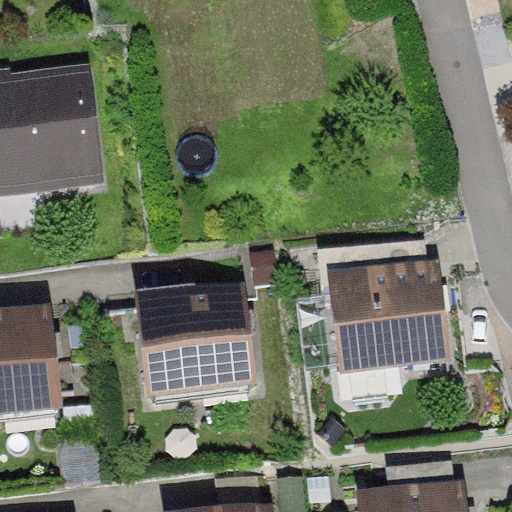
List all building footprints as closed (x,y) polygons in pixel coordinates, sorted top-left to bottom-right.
[(93,70),(0,80),(0,248),(3,248),(0,218),(0,203),(107,191),(93,70)] [(445,265),(331,280),(345,387),(460,372),(445,265)] [(253,290),(139,302),(150,408),(264,395),(253,290)] [(50,310),(0,316),(0,424),(63,417),(50,310)] [(472,511),(469,486),(359,502),(360,511),(472,511)]
